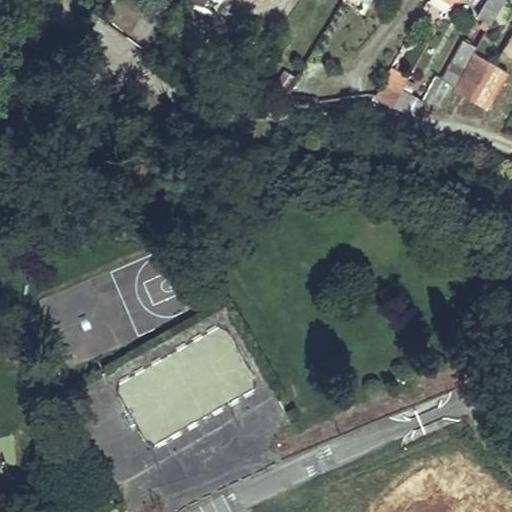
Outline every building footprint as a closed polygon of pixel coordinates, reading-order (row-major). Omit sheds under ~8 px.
[(501,2),(501,0),(487,0),(477,16),(483,19),(479,25),(484,29),(501,2)] [(484,29),(474,47),(453,84),(452,87),(472,98),(482,81),(493,64),(484,58),(511,8),(511,7),(501,2),(484,29)] [(511,54),(511,31),(493,64),(482,81),(497,89),(509,68),(505,65),(511,54)] [(453,84),(474,47),(462,40),(442,78),(453,84)] [(394,71),(389,69),(374,97),(378,99),(394,71)] [(408,80),(394,71),(378,99),(393,107),(408,80)] [(511,112),(500,131),(511,136),(511,112)] [(154,444),(259,385),(225,325),(120,384),(154,444)]
